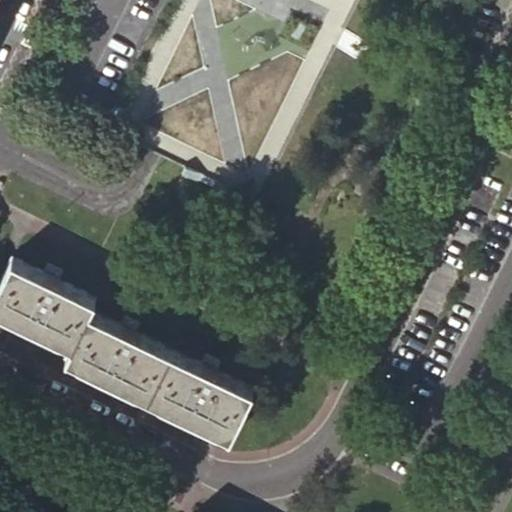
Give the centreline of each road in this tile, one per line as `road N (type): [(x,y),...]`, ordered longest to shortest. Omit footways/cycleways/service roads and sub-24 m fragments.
road 1 (residential): [(511,31),(458,174),(335,429),(306,466),(260,490),(205,487),(113,452),(0,388)]
road 2 (unknown): [(362,372),(0,205)]
road 3 (unknown): [(511,290),(420,453),(335,429)]
